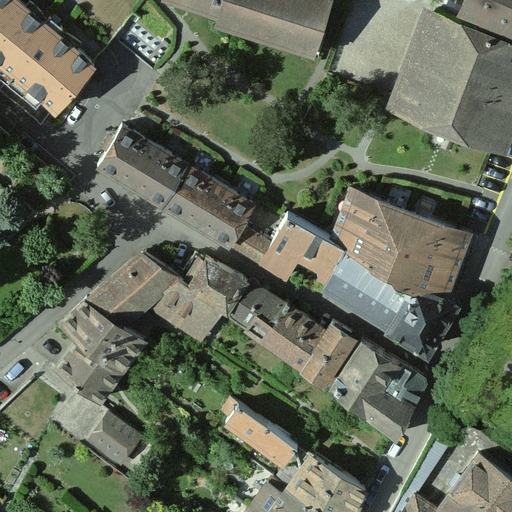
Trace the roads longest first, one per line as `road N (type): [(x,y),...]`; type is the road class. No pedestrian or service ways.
road 1 (residential): [(0,99),(139,221),(111,259),(0,357)]
road 2 (residential): [(376,511),(450,376),(511,235)]
